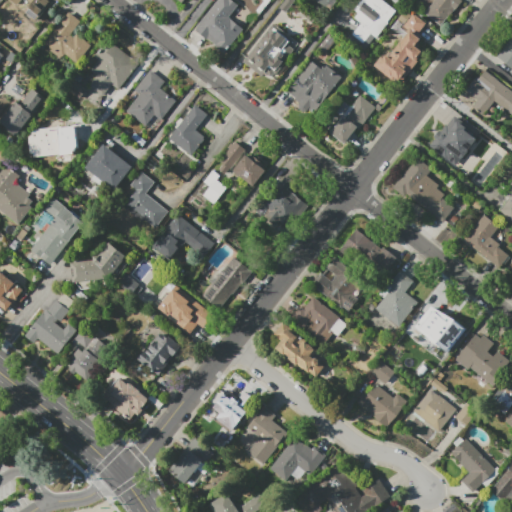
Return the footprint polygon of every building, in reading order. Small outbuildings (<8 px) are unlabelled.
[(46,0),(48,1),(38,15),(39,16),(35,22),(23,13),(31,3),(27,0),(20,0),(16,7),(7,0),(46,0)] [(217,0),(231,0),(237,5),(228,17),(244,30),(224,54),(194,30),(217,0)] [(269,0),(259,14),(256,12),(264,1),(262,0),(269,0)] [(363,43),(352,35),(359,26),(352,20),(357,13),(355,11),(364,0),(383,0),(396,10),(387,22),(388,23),(379,34),(382,36),(379,40),(370,33),(363,43)] [(450,16),(449,15),(441,26),(424,13),(434,0),(460,0),(462,1),(450,16)] [(406,9),(412,14),(413,13),(426,24),(419,33),(423,37),(416,46),(423,52),(417,60),(419,62),(400,86),(374,66),(381,57),(382,58),(385,55),(388,51),(391,53),(401,41),(408,33),(401,28),(405,24),(398,19),(406,9)] [(68,12),(81,22),(70,35),(73,38),(76,34),(90,45),(76,63),(64,53),(62,56),(61,56),(59,58),(47,49),(50,46),(44,42),(68,12)] [(300,37),(277,19),(281,13),(285,16),(285,15),(291,19),(292,18),(306,29),(300,37)] [(298,45),(273,77),(263,70),(260,74),(243,60),(252,49),(253,49),(257,45),(262,49),(270,38),(274,41),(281,32),(298,45)] [(511,68),(496,56),(511,37),(511,68)] [(102,95),(89,85),(97,75),(90,69),(97,60),(94,57),(107,39),(138,64),(118,89),(111,84),(102,95)] [(288,91),(311,61),(319,67),(321,65),(324,68),(327,65),(342,77),(313,114),(308,110),(307,111),(302,111),(299,109),(299,105),(300,103),(294,99),(296,97),(288,91)] [(484,116),(472,106),(478,99),(465,89),(476,76),(478,77),(484,69),(511,91),(511,116),(494,102),(484,116)] [(151,71),(165,82),(160,88),(176,102),(160,120),(155,116),(146,127),(127,112),(140,95),(135,91),(151,71)] [(66,88),(73,80),(86,90),(79,98),(66,88)] [(32,88),(46,99),(15,136),(6,129),(7,127),(0,120),(0,118),(15,101),(18,104),(32,88)] [(344,144),(330,133),(342,118),(333,111),(342,99),(351,106),(359,95),(375,107),(358,130),(356,128),(344,144)] [(195,105),(207,115),(195,130),(205,138),(191,155),(169,138),(195,105)] [(454,168),(429,147),(432,142),(431,142),(435,138),(433,137),(439,130),(440,131),(446,124),(446,125),(454,117),(480,138),(470,150),(471,151),(464,160),(463,159),(461,161),(460,160),(454,168)] [(28,137),(34,129),(76,125),(78,146),(72,153),(59,155),(59,153),(37,157),(37,155),(33,156),(30,153),(28,137)] [(234,141),(245,149),(230,169),(229,168),(225,173),(219,169),(223,164),(219,161),(234,141)] [(132,167),(113,190),(104,182),(101,187),(91,179),(94,174),(85,167),(103,144),(115,153),(132,167)] [(253,186),(233,170),(245,155),(248,157),(250,154),(255,158),(257,156),(261,159),(260,160),(265,165),(262,168),(265,170),(253,186)] [(442,222),(433,214),(395,185),(417,157),(431,169),(426,175),(439,185),(436,188),(444,194),(442,198),(454,207),(448,214),(442,222)] [(20,221),(18,224),(15,221),(0,209),(0,172),(7,164),(9,166),(13,161),(21,166),(16,172),(21,176),(16,183),(30,194),(28,198),(32,201),(29,206),(32,208),(21,222),(20,221)] [(176,173),(178,169),(184,173),(181,177),(176,173)] [(226,187),(213,203),(202,195),(209,186),(203,181),(212,170),(220,176),(217,180),(226,187)] [(154,182),(146,193),(168,211),(162,219),(153,230),(139,219),(124,207),(126,205),(125,204),(136,189),(130,185),(141,172),(154,182)] [(307,205),(299,217),(290,227),(278,217),(276,220),(272,217),(268,214),(265,218),(256,212),(285,175),(293,181),(287,189),(307,205)] [(450,188),(446,184),(451,178),(455,181),(450,188)] [(511,220),(504,213),(498,209),(508,196),(503,192),(511,181),(511,220)] [(56,187),(60,190),(56,195),(52,192),(56,187)] [(53,221),(56,218),(44,209),(53,198),(83,220),(84,221),(54,260),(34,245),(53,221)] [(472,207),(477,200),(483,204),(477,211),(472,207)] [(214,243),(204,257),(185,242),(170,261),(151,246),(173,219),(177,213),(184,219),(214,243)] [(450,220),(454,215),(459,218),(455,224),(450,220)] [(484,215),(498,226),(490,237),(499,244),(497,247),(510,257),(504,265),(502,263),(499,267),(464,240),(484,215)] [(396,257),(386,270),(378,264),(372,272),(351,256),(349,258),(339,250),(356,229),(381,248),(383,246),(396,257)] [(109,243),(125,256),(122,260),(124,261),(109,279),(107,278),(90,281),(91,289),(81,290),(76,284),(76,282),(73,283),(71,263),(94,260),(94,256),(100,255),(109,243)] [(233,257),(253,272),(243,284),(242,283),(232,295),(232,294),(220,310),(202,296),(211,284),(207,281),(216,270),(220,273),(233,257)] [(312,285),(321,274),(331,281),(336,275),(326,267),(334,257),(366,282),(359,291),(353,287),(351,290),(354,292),(353,294),(359,299),(349,311),(343,306),(342,308),(312,285)] [(0,263),(1,262),(28,283),(6,311),(0,306),(0,263)] [(398,327),(375,308),(383,298),(378,294),(386,284),(388,285),(399,271),(414,282),(405,293),(417,302),(398,327)] [(138,284),(131,294),(118,283),(126,274),(138,284)] [(164,299),(175,285),(203,307),(197,315),(206,321),(193,338),(178,326),(167,317),(175,307),(164,299)] [(102,300),(91,312),(82,305),(84,302),(73,292),(77,288),(88,297),(93,292),(102,300)] [(55,300),(57,301),(63,294),(74,302),(68,309),(70,311),(61,322),(57,319),(55,322),(63,329),(68,323),(76,329),(58,353),(37,337),(34,342),(24,335),(45,309),(47,311),(55,300)] [(347,325),(338,336),(333,332),(324,343),(307,329),(311,322),(308,320),(304,326),(291,317),(300,306),(304,309),(313,297),(339,317),(338,318),(347,325)] [(457,334),(444,350),(415,327),(428,311),(457,334)] [(318,350),(312,357),(313,358),(315,356),(322,362),(321,364),(325,367),(316,378),(310,372),(309,373),(299,365),(298,366),(288,358),(290,357),(285,354),(284,355),(267,342),(284,322),(318,350)] [(75,338),(83,327),(95,337),(86,347),(75,338)] [(182,347),(165,366),(166,367),(159,376),(139,359),(150,345),(159,334),(161,336),(163,334),(168,338),(169,336),(182,347)] [(459,362),(455,359),(459,355),(475,334),(480,338),(483,334),(493,343),(487,351),(493,356),(497,351),(509,361),(500,372),(503,375),(493,386),(470,367),(468,369),(459,362)] [(396,361),(384,353),(392,342),(404,350),(396,361)] [(73,374),(68,370),(70,367),(66,364),(78,348),(82,351),(85,348),(90,352),(93,348),(100,353),(96,357),(101,361),(87,380),(75,371),(73,374)] [(399,377),(391,386),(386,382),(385,384),(369,371),(378,360),(399,377)] [(511,404),(504,414),(489,401),(510,376),(511,378),(511,404)] [(146,404),(144,407),(143,406),(141,409),(143,410),(139,416),(135,413),(130,420),(113,407),(115,405),(102,395),(109,385),(111,387),(118,378),(128,385),(129,383),(140,392),(140,393),(149,400),(146,403),(146,404)] [(449,389),(443,395),(430,384),(435,378),(449,389)] [(397,393),(408,402),(388,427),(356,403),(365,391),(368,393),(375,384),(393,398),(397,393)] [(244,391),(255,400),(245,414),(244,413),(236,424),(228,418),(224,422),(211,412),(214,408),(212,407),(226,388),(238,398),(244,391)] [(430,390),(455,409),(439,430),(414,411),(430,390)] [(466,403),(477,412),(466,426),(460,421),(455,417),(460,410),(466,403)] [(264,406),(276,416),(272,420),(288,433),(263,464),(248,452),(260,437),(248,427),(264,406)] [(314,447),(325,456),(309,476),(297,466),(285,481),(270,469),(296,437),(312,450),(314,447)] [(195,438),(215,455),(205,466),(209,469),(193,489),(186,483),(184,486),(167,472),(195,438)] [(462,480),(469,473),(461,464),(458,461),(459,460),(451,452),(460,443),(465,438),(495,469),(473,491),(462,480)] [(511,487),(502,499),(491,490),(511,463),(511,487)] [(379,479),(390,496),(366,511),(336,511),(327,498),(304,511),(294,496),(341,465),(349,477),(351,475),(358,485),(355,487),(361,497),(365,494),(362,490),(379,479)] [(213,511),(208,504),(226,493),(237,509),(260,494),(267,505),(256,511),(213,511)]
